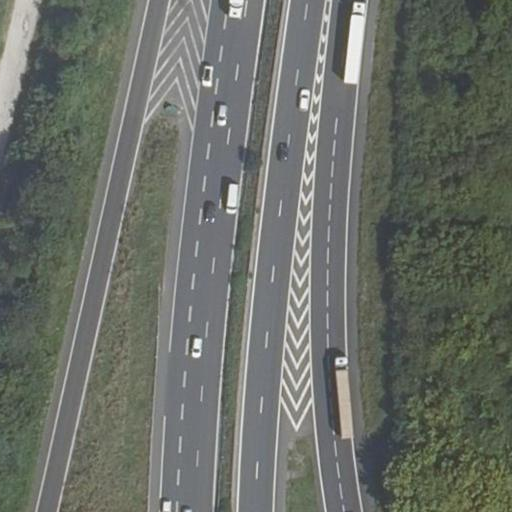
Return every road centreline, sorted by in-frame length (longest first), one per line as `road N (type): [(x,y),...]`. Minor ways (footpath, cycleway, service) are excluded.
road 1 (trunk): [(158,0),(44,511)]
road 2 (trunk): [(255,511),(265,343),(307,0)]
road 3 (trunk): [(236,0),(194,346),(185,511)]
road 4 (trunk): [(344,511),(326,251),(349,0)]
road 5 (unclassified): [(0,123),(29,0)]
